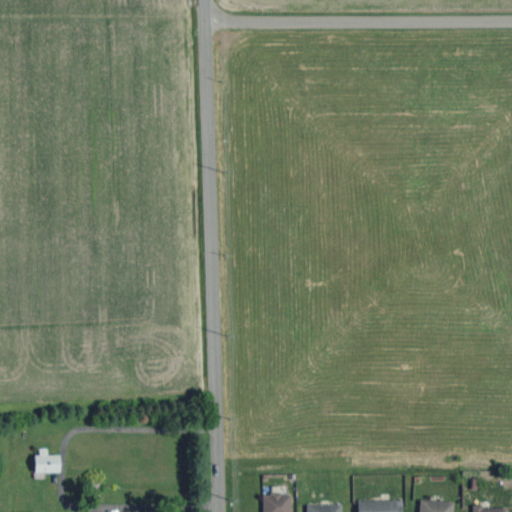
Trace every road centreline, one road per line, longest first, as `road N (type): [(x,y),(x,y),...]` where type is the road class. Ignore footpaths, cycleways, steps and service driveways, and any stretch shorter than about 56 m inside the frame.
road 1 (residential): [(218,511),(204,25)]
road 2 (residential): [(511,23),(204,25)]
